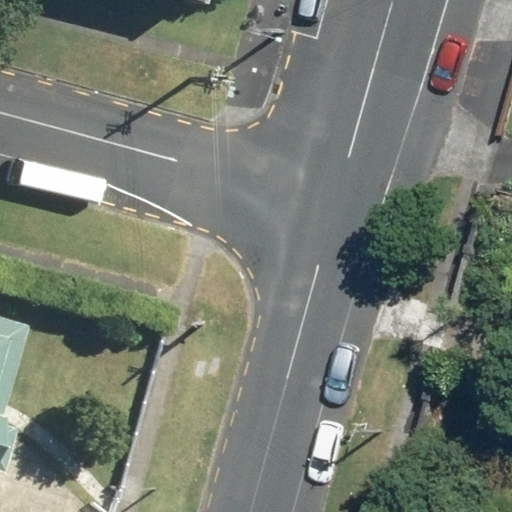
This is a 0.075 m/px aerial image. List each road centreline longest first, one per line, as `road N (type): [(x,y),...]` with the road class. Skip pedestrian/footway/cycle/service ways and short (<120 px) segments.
road 1 (residential): [(335,200),(0,109)]
road 2 (residential): [(249,511),(335,200)]
road 3 (residential): [(335,200),(390,0)]
